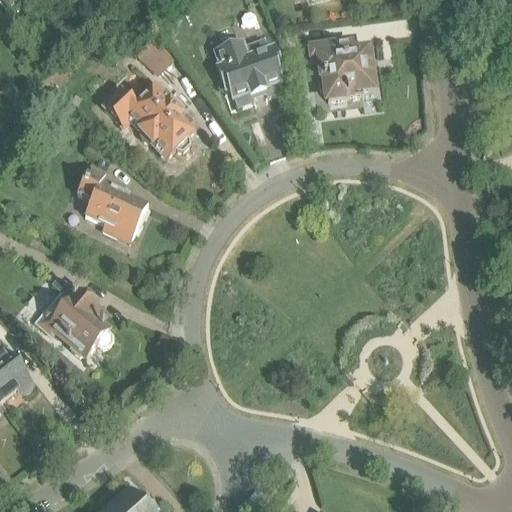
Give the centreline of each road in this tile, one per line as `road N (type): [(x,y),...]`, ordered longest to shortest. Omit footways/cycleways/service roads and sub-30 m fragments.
road 1 (residential): [(193,405),(195,296),(216,240),(234,218),(261,197),(322,172),(442,174)]
road 2 (residential): [(511,454),(478,342),(459,211),(442,174)]
road 3 (residential): [(491,511),(371,464),(260,439)]
road 4 (residential): [(20,511),(193,405)]
